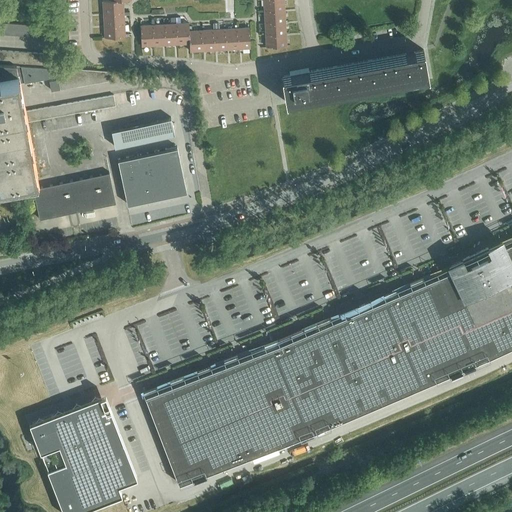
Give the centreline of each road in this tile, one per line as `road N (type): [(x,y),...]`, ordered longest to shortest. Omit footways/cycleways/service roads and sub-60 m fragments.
road 1 (tertiary): [(165,235),(330,179),(511,88)]
road 2 (residential): [(180,296),(511,158)]
road 3 (residential): [(313,59),(229,73),(98,63),(88,51),(84,0)]
road 4 (motorway): [(511,436),(353,511)]
road 5 (tertiary): [(0,268),(165,235)]
road 6 (residential): [(428,0),(413,42),(313,59)]
